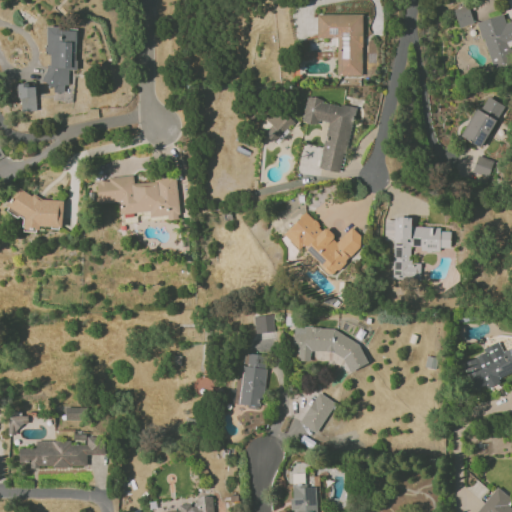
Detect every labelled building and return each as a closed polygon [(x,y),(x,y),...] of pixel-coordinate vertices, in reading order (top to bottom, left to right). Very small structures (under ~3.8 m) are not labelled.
[(453,9),(459,28),(473,23),(468,5),(453,9)] [(362,14),(317,14),(318,38),(337,37),(338,76),(363,75),(362,14)] [(479,21),(490,67),(511,61),(511,60),(508,44),(511,42),(511,20),(505,23),(503,15),(479,21)] [(77,31),(60,30),(60,27),(47,26),(46,54),(47,54),(46,83),(54,84),(54,92),(67,93),(68,70),(75,70),(77,31)] [(19,84),(20,111),(36,111),(36,83),(19,84)] [(504,106),(485,95),(461,137),(481,148),(504,106)] [(319,168),(342,172),(354,107),(307,98),(302,122),(316,124),(317,120),(327,122),(319,168)] [(267,122),(270,123),(264,135),(279,143),(292,118),(274,109),(267,122)] [(472,171),(487,177),(493,161),(478,156),(472,171)] [(121,214),(150,211),(150,217),(168,215),(169,220),(180,219),(176,174),(156,176),(156,182),(134,183),(133,176),(96,180),(98,203),(119,201),(121,214)] [(64,197),(13,195),(12,215),(23,216),(23,231),(39,232),(39,226),(62,227),(64,197)] [(283,234),(299,250),(303,246),(330,275),(365,241),(352,227),(338,241),(325,228),(323,230),(306,212),(283,234)] [(393,278),(420,279),(420,264),(411,264),(411,249),(440,250),(440,247),(450,248),(450,231),(440,231),(440,227),(411,226),(411,219),(384,218),(384,240),(394,241),(393,278)] [(274,331),(272,314),(253,317),(256,334),(274,331)] [(346,367),(363,367),(364,332),(294,330),(294,345),(298,345),(298,360),(311,361),(311,352),(347,353),(346,367)] [(511,375),(511,345),(502,350),(498,341),(482,349),(484,353),(461,364),(473,392),(511,375)] [(268,356),(242,352),(235,404),(261,408),(268,356)] [(299,423),(316,434),(336,403),(319,392),(299,423)] [(84,408),(66,407),(66,419),(84,419),(84,408)] [(9,434),(17,434),(17,424),(27,424),(27,416),(9,415),(9,434)] [(87,466),(87,454),(104,454),(104,437),(86,437),(87,445),(71,445),(71,440),(36,441),(36,448),(19,448),(19,462),(30,462),(30,467),(87,466)] [(292,511),(317,511),(316,484),(291,486),(292,511)] [(511,511),(511,508),(507,505),(511,498),(496,487),(477,511),(511,511)] [(213,511),(212,496),(195,497),(196,504),(179,506),(180,511),(171,511),(169,511),(213,511)]
